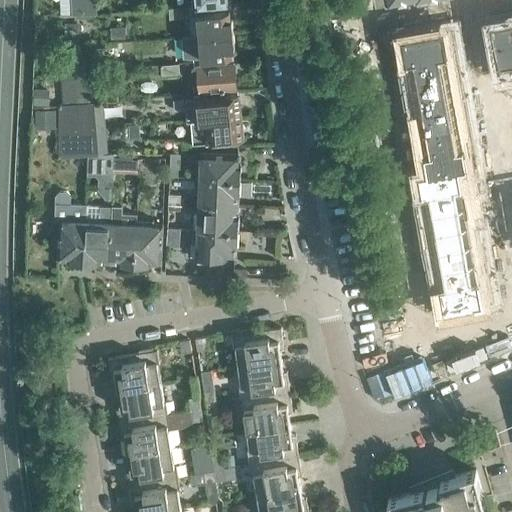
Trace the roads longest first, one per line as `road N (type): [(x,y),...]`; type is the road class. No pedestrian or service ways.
road 1 (residential): [(321,295),(102,340),(79,358),(100,511)]
road 2 (residential): [(321,295),(275,0)]
road 3 (residential): [(353,440),(511,375)]
road 4 (residential): [(353,440),(321,295)]
